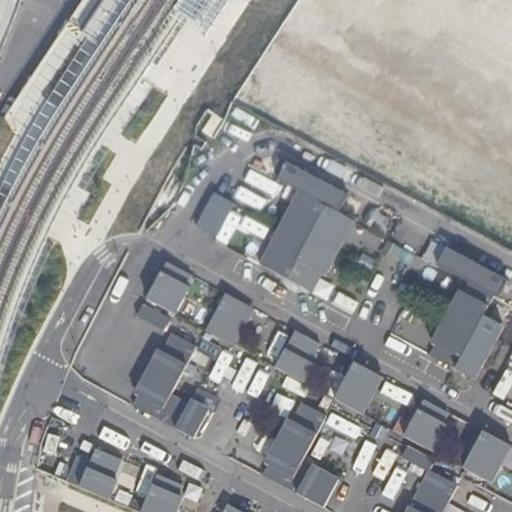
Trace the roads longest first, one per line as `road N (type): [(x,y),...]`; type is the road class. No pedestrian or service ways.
road 1 (unclassified): [(164,242),(129,240),(105,255),(64,313),(19,414),(0,486)]
road 2 (unknown): [(302,3),(308,15),(511,130)]
